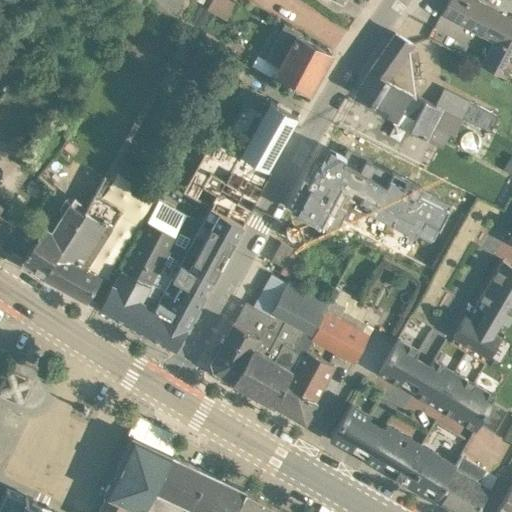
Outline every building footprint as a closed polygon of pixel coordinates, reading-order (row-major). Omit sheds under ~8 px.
[(123,0),(141,9),(145,0),(123,0)] [(181,0),(145,0),(141,9),(168,24),(181,0)] [(236,3),(229,0),(210,0),(206,9),(227,20),(236,3)] [(511,19),(499,13),(473,0),(447,0),(440,14),(486,38),(490,41),(479,64),(505,77),(511,63),(511,19)] [(275,66),(256,55),(249,66),(270,77),(272,74),(308,94),(330,54),(301,37),(302,34),(283,24),(265,57),(276,64),(276,66),(275,66)] [(369,70),(413,93),(408,50),(413,43),(394,33),(369,70)] [(205,47),(185,35),(172,56),(192,67),(205,47)] [(391,124),(425,141),(442,108),(369,70),(355,91),(377,104),(375,108),(393,119),(390,124),(391,124)] [(434,104),(488,132),(496,116),(496,115),(445,89),(442,88),(434,103),(434,104)] [(238,153),(266,168),(296,115),(268,100),(261,112),(242,102),(228,127),(246,138),(238,153)] [(442,108),(425,141),(440,148),(447,134),(452,136),(462,118),(442,108)] [(336,207),(344,192),(373,207),(369,215),(413,237),(417,230),(431,237),(449,202),(436,195),(436,194),(390,171),(389,172),(346,149),(342,155),(328,148),(319,167),(314,165),(306,181),(302,180),(289,205),(293,207),(291,211),(334,232),(344,212),(336,207)] [(511,155),(510,155),(502,169),(505,171),(504,173),(507,175),(508,174),(511,176),(511,155)] [(87,267),(121,209),(94,194),(83,211),(42,275),(85,299),(101,275),(87,267)] [(79,209),(82,203),(73,197),(64,199),(58,208),(59,215),(50,229),(42,225),(20,261),(37,272),(42,275),(83,211),(79,209)] [(97,306),(98,306),(136,327),(149,303),(153,306),(170,276),(199,222),(159,199),(147,222),(144,220),(97,306)] [(0,239),(12,225),(0,216),(0,207),(2,204),(0,202),(0,239)] [(170,276),(204,294),(241,225),(217,211),(215,214),(208,210),(201,223),(199,222),(170,276)] [(280,241),(273,260),(292,267),(299,248),(280,241)] [(487,284),(511,298),(511,266),(501,260),(487,284)] [(204,294),(170,276),(153,306),(149,303),(136,327),(174,349),(204,294)] [(328,298),(289,277),(288,278),(269,312),(273,315),(283,320),(263,353),(253,348),(231,381),(233,382),(273,405),(302,349),(306,351),(311,340),(310,339),(311,335),(309,334),(326,302),(328,298)] [(476,307),(483,312),(499,321),(507,326),(511,317),(511,298),(487,284),(474,306),(476,307)] [(263,353),(283,320),(273,315),(272,318),(244,302),(210,362),(213,370),(231,381),(253,348),(263,353)] [(371,327),(326,302),(309,334),(311,335),(310,339),(353,362),(371,327)] [(469,319),(476,323),(483,312),(476,307),(469,319)] [(476,323),(469,319),(464,316),(451,337),(487,358),(500,337),(492,333),(476,323)] [(417,351),(396,338),(377,373),(397,385),(417,351)] [(284,384),(314,401),(334,366),(302,349),(284,384)] [(412,393),(433,406),(452,371),(432,359),(412,393)] [(433,406),(453,417),(473,382),(452,371),(433,406)] [(22,400),(28,386),(26,378),(12,372),(4,374),(0,381),(0,396),(13,403),(22,400)] [(453,417),(474,430),(494,394),(473,382),(453,417)] [(304,422),(316,403),(284,384),(273,405),(304,422)] [(506,410),(491,401),(478,424),(493,433),(506,410)] [(350,448),(367,419),(370,415),(349,403),(328,437),(349,450),(350,448)] [(382,428),(364,457),(363,458),(379,467),(400,433),(385,424),(384,424),(382,428)] [(400,433),(379,467),(386,472),(392,463),(397,466),(392,475),(434,499),(454,465),(400,433)] [(129,507),(126,511),(142,511),(170,454),(132,436),(130,439),(121,460),(115,471),(104,495),(129,507)] [(206,511),(222,480),(170,454),(142,511),(206,511)] [(454,465),(434,499),(455,511),(474,511),(495,478),(484,472),(485,470),(459,456),(454,465)] [(233,511),(244,490),(222,480),(206,511),(233,511)] [(511,511),(511,480),(494,511),(511,511)] [(0,511),(55,511),(56,511),(49,508),(50,507),(31,498),(31,499),(24,496),(23,497),(5,489),(0,499),(0,511)] [(285,511),(244,490),(233,511),(285,511)] [(126,511),(129,507),(104,495),(96,511),(126,511)]
